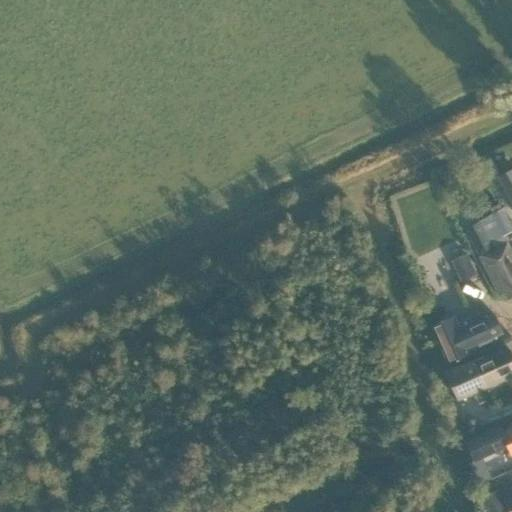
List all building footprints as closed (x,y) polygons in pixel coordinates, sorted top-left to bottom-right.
[(511,169),(497,177),(511,205),(511,169)] [(463,227),(478,219),(471,205),(455,213),(463,227)] [(491,215),(502,234),(511,228),(511,224),(502,207),(490,213),(491,215)] [(494,249),(490,242),(478,219),(463,227),(476,253),(481,250),(483,255),(494,249)] [(426,221),(405,229),(412,249),(434,241),(426,221)] [(494,249),(483,255),(479,257),(498,295),(504,292),(507,298),(511,295),(511,256),(505,243),(494,249)] [(451,261),(461,282),(476,275),(467,254),(451,261)] [(486,318),(484,313),(456,325),(459,332),(433,343),(442,364),(495,340),(493,335),(501,332),(493,315),(486,318)] [(502,353),(499,348),(445,371),(457,400),(511,376),(510,371),(511,370),(511,357),(509,350),(502,353)] [(506,446),(510,455),(511,454),(511,425),(501,431),(499,425),(486,431),(493,447),(495,451),(506,446)] [(473,460),(495,451),(493,447),(486,431),(464,440),(473,460)] [(501,511),(505,510),(496,490),(481,497),(487,511),(501,511)]
